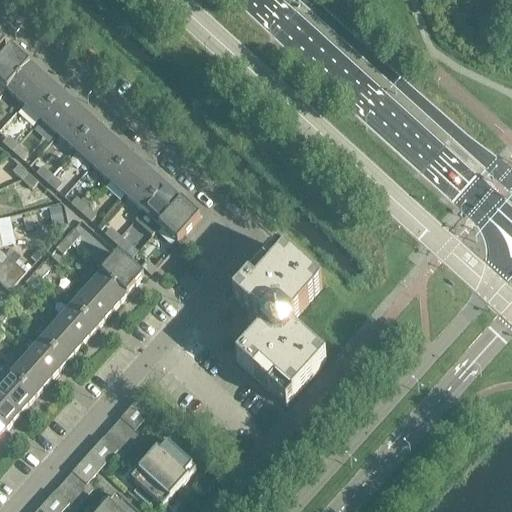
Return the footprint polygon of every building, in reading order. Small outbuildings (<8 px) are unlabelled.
[(11,51),(0,63),(0,86),(6,92),(29,66),(11,51)] [(29,66),(6,92),(23,107),(46,82),(29,66)] [(46,82),(23,107),(40,122),(63,97),(46,82)] [(63,97),(40,122),(57,138),(80,112),(63,97)] [(80,112),(57,138),(74,153),(97,128),(80,112)] [(97,128),(74,153),(91,168),(114,143),(97,128)] [(12,154),(18,147),(8,139),(3,145),(12,154)] [(114,143),(91,168),(109,184),(131,158),(114,143)] [(12,154),(22,163),(28,156),(18,147),(12,154)] [(131,158),(109,184),(126,199),(148,174),(131,158)] [(32,191),(38,185),(18,167),(13,174),(32,191)] [(46,184),(52,178),(42,169),(37,176),(46,184)] [(148,174),(126,199),(143,214),(165,189),(148,174)] [(46,184),(56,193),(62,187),(52,178),(46,184)] [(165,189),(143,214),(160,229),(182,204),(165,189)] [(80,215),(86,208),(77,200),(71,206),(80,215)] [(182,204),(160,229),(177,245),(200,220),(182,204)] [(80,215),(90,224),(96,217),(86,208),(80,215)] [(115,245),(120,239),(111,230),(105,237),(115,245)] [(80,238),(74,232),(65,241),(72,247),(80,238)] [(115,245),(125,254),(130,248),(120,239),(115,245)] [(72,247),(65,241),(56,251),(63,257),(72,247)] [(0,251),(0,285),(10,294),(26,275),(0,251)] [(277,251),(233,300),(250,316),(252,346),(236,364),(286,409),(326,364),(292,334),(292,324),(322,290),(277,251)] [(118,257),(103,275),(128,297),(144,280),(118,257)] [(151,278),(157,271),(147,263),(141,269),(151,278)] [(35,275),(41,281),(50,272),(43,266),(35,275)] [(35,275),(26,285),(32,291),(41,281),(35,275)] [(103,275),(87,292),(113,314),(128,297),(103,275)] [(87,292),(72,309),(97,331),(113,314),(87,292)] [(4,309),(11,315),(19,306),(13,300),(4,309)] [(4,309),(0,313),(0,323),(2,325),(11,315),(4,309)] [(72,309),(57,326),(82,349),(97,331),(72,309)] [(57,326),(41,343),(67,366),(82,349),(57,326)] [(41,343),(26,360),(51,383),(67,366),(41,343)] [(26,360),(11,377),(36,400),(51,383),(26,360)] [(11,377),(0,389),(0,398),(21,417),(36,400),(11,377)] [(0,398),(0,429),(5,434),(21,417),(0,398)] [(137,404),(122,419),(112,431),(132,449),(142,437),(137,432),(151,416),(137,404)] [(112,431),(101,443),(88,458),(102,471),(115,456),(121,461),(132,449),(112,431)] [(164,445),(148,463),(179,492),(196,473),(164,445)] [(88,458),(74,473),(64,485),(84,503),(94,491),(89,486),(102,471),(88,458)] [(179,492),(148,463),(131,482),(162,510),(179,492)] [(64,485),(53,497),(40,511),(39,511),(64,511),(67,509),(70,511),(75,511),(84,503),(64,485)] [(131,511),(116,498),(103,511),(131,511)]
